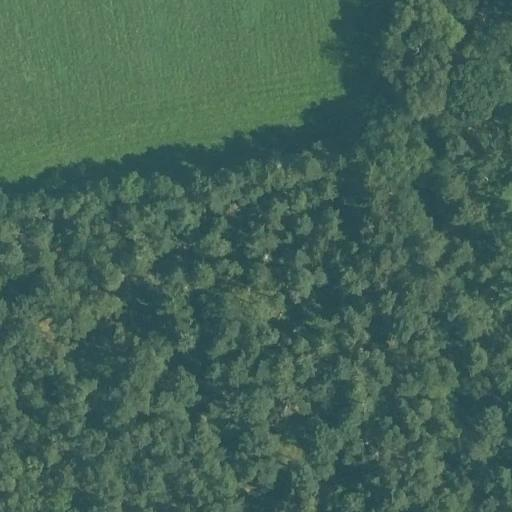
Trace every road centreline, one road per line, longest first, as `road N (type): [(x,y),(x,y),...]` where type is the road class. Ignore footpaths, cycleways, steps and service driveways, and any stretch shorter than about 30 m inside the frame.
road 1 (track): [(455,511),(416,124),(511,95)]
road 2 (track): [(316,511),(226,484),(187,389),(115,256),(89,241),(0,258)]
